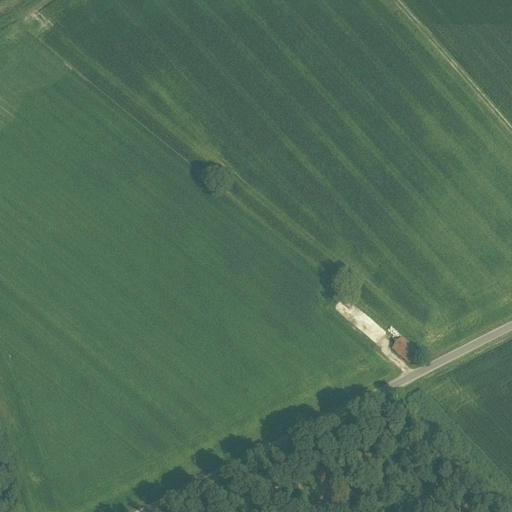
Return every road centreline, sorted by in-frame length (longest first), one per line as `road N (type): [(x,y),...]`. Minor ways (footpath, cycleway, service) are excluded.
road 1 (unclassified): [(150,511),(511,324)]
road 2 (track): [(511,132),(394,0)]
